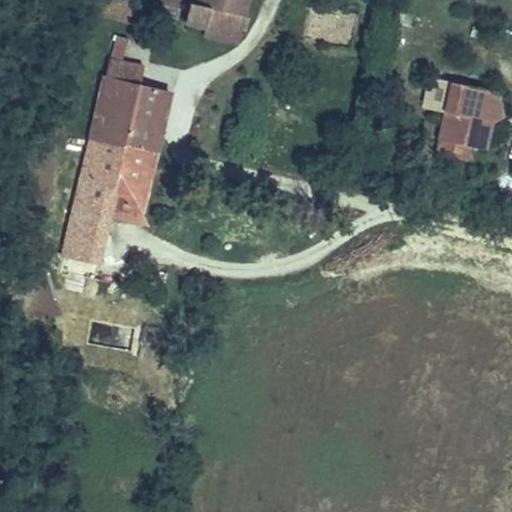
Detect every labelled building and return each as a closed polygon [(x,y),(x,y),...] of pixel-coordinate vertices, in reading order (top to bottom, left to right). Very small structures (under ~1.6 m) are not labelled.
[(91,0),(91,6),(127,13),(129,0),(91,0)] [(188,0),(186,10),(183,26),(235,38),(244,0),(188,0)] [(107,32),(102,55),(118,58),(122,35),(107,32)] [(137,62),(118,58),(102,55),(97,78),(133,85),(137,62)] [(133,85),(97,78),(87,126),(84,137),(154,153),(166,92),(133,85)] [(494,95),(451,86),(434,159),(466,166),(469,152),(480,154),(494,95)] [(154,153),(84,137),(73,188),(112,197),(144,203),(154,153)] [(110,213),(112,197),(73,188),(69,204),(110,213)] [(61,250),(82,254),(89,217),(69,212),(61,250)] [(107,221),(89,217),(82,254),(99,258),(107,221)]
